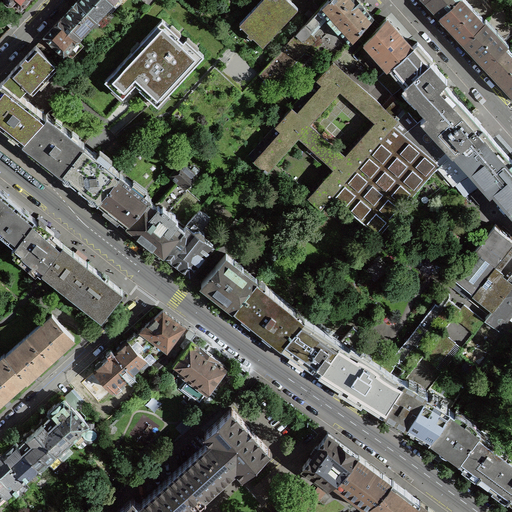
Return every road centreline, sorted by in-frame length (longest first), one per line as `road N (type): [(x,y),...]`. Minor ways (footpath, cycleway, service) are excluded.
road 1 (secondary): [(162,285),(476,511)]
road 2 (secondary): [(162,285),(0,138)]
road 3 (residential): [(0,430),(162,285)]
road 4 (secondary): [(0,167),(132,275),(162,285)]
road 5 (residential): [(402,0),(511,124)]
